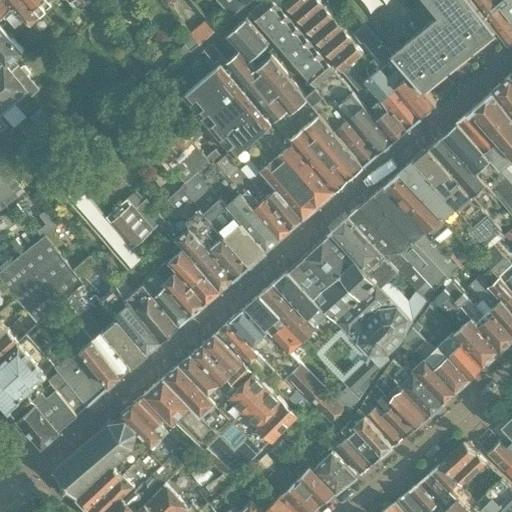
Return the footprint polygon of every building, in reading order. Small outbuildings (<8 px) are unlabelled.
[(8,0),(0,0),(0,21),(11,34),(19,27),(31,41),(39,34),(24,17),(18,11),(8,0)] [(8,0),(18,11),(21,8),(32,21),(42,12),(31,0),(8,0)] [(50,0),(31,0),(42,12),(52,3),(53,3),(50,0)] [(68,0),(78,12),(81,10),(80,8),(91,0),(68,0)] [(244,0),(218,0),(231,16),(246,3),(244,0)] [(273,0),(263,0),(249,11),(261,25),(280,8),(273,0)] [(284,0),(283,2),(293,13),(308,0),(284,0)] [(318,0),(308,0),(293,13),(302,25),(324,6),(318,0)] [(430,0),(441,13),(392,52),(435,102),(436,101),(435,100),(434,99),(425,87),(497,29),(507,41),(508,42),(509,42),(475,0),(430,0)] [(475,0),(509,42),(511,39),(511,17),(498,0),(475,0)] [(511,0),(498,0),(511,17),(511,0)] [(324,6),(302,25),(312,36),(334,17),(324,6)] [(280,8),(261,25),(272,37),(291,20),(280,8)] [(206,15),(208,18),(217,29),(221,25),(209,11),(206,15)] [(250,59),(269,42),(246,17),(228,33),(250,59)] [(334,17),(312,36),(322,47),(344,29),(334,17)] [(190,32),(199,45),(217,29),(208,18),(190,32)] [(291,20),(272,37),(283,49),(302,33),(291,20)] [(0,54),(7,63),(13,58),(24,49),(11,34),(0,21),(0,54)] [(366,23),(353,33),(361,43),(367,49),(366,50),(373,58),(380,66),(421,115),(435,102),(392,52),(381,40),(380,41),(366,23)] [(344,29),(322,47),(332,59),(353,41),(344,29)] [(302,33),(283,49),(294,62),(313,45),(302,33)] [(353,41),(332,59),(342,71),(351,63),(363,53),(353,41)] [(214,62),(222,55),(212,43),(204,50),(214,62)] [(174,52),(180,60),(191,51),(185,44),(174,52)] [(313,45),(294,62),(305,74),(323,58),(313,45)] [(240,49),(226,61),(275,119),(290,137),(292,135),(294,138),(336,187),(348,176),(363,163),(320,110),(306,94),(272,53),(256,67),(240,49)] [(0,54),(0,113),(29,90),(12,69),(7,63),(0,54)] [(13,58),(7,63),(12,69),(18,64),(13,58)] [(323,58),(305,74),(315,86),(334,70),(323,58)] [(373,58),(358,71),(364,80),(380,98),(392,112),(394,110),(408,126),(421,115),(380,66),(373,58)] [(224,59),(184,93),(203,115),(234,153),(232,156),(240,165),(252,156),(261,167),(263,170),(303,216),(336,187),(294,138),(292,135),(290,137),(275,119),(226,61),(224,59)] [(351,63),(342,71),(370,106),(367,108),(393,139),(398,134),(408,126),(394,110),(392,112),(380,98),(364,80),(358,71),(351,63)] [(18,64),(12,69),(29,90),(32,94),(39,89),(18,64)] [(315,86),(306,94),(320,110),(329,103),(329,102),(324,96),(343,80),(334,70),(315,86)] [(511,74),(511,73),(493,89),(511,113),(511,74)] [(343,80),(324,96),(329,102),(335,97),(378,151),(393,139),(367,108),(362,102),(352,91),(343,80)] [(511,113),(493,89),(470,109),(511,154),(511,113)] [(329,103),(320,110),(363,163),(378,151),(335,97),(329,102),(329,103)] [(470,109),(457,121),(511,182),(511,154),(470,109)] [(184,130),(160,150),(168,161),(193,141),(208,129),(199,118),(184,130)] [(511,182),(457,121),(443,134),(495,194),(511,213),(511,182)] [(443,134),(428,145),(480,205),(495,194),(443,134)] [(193,141),(168,161),(185,181),(181,185),(182,186),(204,211),(249,262),(266,247),(210,183),(225,171),(210,154),(216,148),(211,143),(204,150),(202,149),(201,150),(193,141)] [(428,145),(414,158),(457,207),(461,211),(474,225),(468,230),(482,246),(484,244),(498,232),(500,230),(501,229),(480,205),(428,145)] [(216,148),(210,154),(225,171),(280,236),(291,226),(252,180),(240,167),(231,156),(231,155),(227,151),(222,156),(216,148)] [(232,156),(231,156),(240,167),(252,180),(291,226),(303,216),(263,170),(261,167),(252,156),(240,165),(232,156)] [(414,158),(399,170),(445,218),(474,253),(482,246),(468,230),(474,225),(461,211),(457,207),(414,158)] [(399,170),(386,181),(461,265),(474,253),(445,218),(399,170)] [(66,171),(53,183),(128,269),(142,256),(133,246),(129,242),(107,217),(91,198),(66,171)] [(225,171),(210,183),(266,247),(280,236),(225,171)] [(0,209),(21,193),(9,179),(4,173),(0,175),(0,209)] [(386,181),(371,193),(448,277),(461,265),(386,181)] [(174,193),(168,198),(175,207),(178,210),(234,275),(249,262),(204,211),(182,186),(174,193)] [(371,193),(359,204),(399,249),(389,258),(398,268),(404,275),(417,289),(428,299),(435,289),(448,277),(371,193)] [(148,197),(136,208),(153,228),(161,221),(160,221),(165,216),(148,197)] [(127,198),(107,217),(129,242),(133,246),(153,228),(136,208),(127,198)] [(359,204),(348,213),(389,258),(399,249),(359,204)] [(58,222),(46,207),(44,208),(39,212),(46,221),(37,228),(43,235),(46,232),(58,222)] [(165,216),(160,221),(161,221),(177,239),(183,246),(220,288),(234,275),(178,210),(175,207),(170,211),(175,217),(176,216),(180,220),(174,225),(165,216)] [(348,213),(330,230),(412,320),(428,299),(417,289),(408,301),(391,281),(389,282),(387,279),(395,272),(401,278),(404,275),(398,268),(389,258),(348,213)] [(330,230),(288,269),(328,312),(358,343),(368,353),(380,366),(389,357),(386,354),(399,342),(412,320),(330,230)] [(0,308),(12,298),(17,298),(38,323),(63,299),(72,291),(84,282),(83,280),(73,268),(72,269),(59,253),(61,252),(46,232),(43,235),(31,245),(23,252),(0,271),(0,275),(2,278),(0,279),(0,308)] [(17,241),(24,250),(31,245),(24,236),(17,241)] [(511,265),(511,264),(508,259),(500,251),(494,244),(488,249),(486,251),(481,255),(484,258),(495,271),(500,276),(511,265)] [(183,246),(169,259),(185,277),(206,300),(220,288),(183,246)] [(91,254),(73,268),(83,280),(87,276),(97,289),(147,351),(161,338),(127,297),(117,285),(116,285),(113,282),(91,254)] [(158,267),(155,270),(191,312),(195,309),(206,300),(185,277),(169,259),(168,258),(158,267)] [(484,258),(478,264),(485,272),(480,277),(511,310),(511,290),(505,282),(500,276),(495,271),(484,258)] [(288,269),(275,280),(315,324),(328,312),(288,269)] [(155,270),(143,281),(179,324),(180,323),(180,322),(191,312),(155,270)] [(478,275),(469,284),(483,299),(491,307),(511,330),(511,310),(480,277),(478,275)] [(84,282),(72,291),(95,316),(133,363),(147,351),(97,289),(87,276),(83,280),(84,282)] [(275,280),(260,292),(303,339),(318,327),(315,324),(275,280)] [(454,280),(445,288),(501,348),(511,337),(511,330),(491,307),(483,299),(475,307),(463,292),(464,291),(454,280)] [(133,291),(127,297),(161,338),(174,327),(174,328),(175,327),(179,324),(143,281),(140,285),(133,291)] [(445,288),(435,298),(453,316),(456,313),(465,322),(455,331),(484,364),(501,348),(445,288)] [(72,291),(63,299),(83,324),(122,373),(133,363),(95,316),(72,291)] [(260,292),(246,304),(268,328),(269,328),(271,331),(289,351),(290,351),(303,339),(260,292)] [(246,304),(230,319),(262,354),(279,372),(284,377),(287,374),(300,362),(290,351),(289,351),(271,331),(269,328),(268,328),(246,304)] [(230,319),(219,328),(268,377),(270,380),(279,372),(262,354),(230,319)] [(412,327),(406,338),(413,345),(422,354),(425,357),(434,348),(418,331),(422,325),(417,321),(412,327)] [(83,324),(71,334),(79,344),(110,383),(122,373),(83,324)] [(8,327),(0,334),(0,357),(20,340),(8,327)] [(454,330),(439,344),(470,377),(484,364),(455,331),(454,330)] [(215,331),(192,352),(216,374),(213,377),(230,393),(236,386),(229,378),(229,372),(243,359),(215,331)] [(20,340),(0,357),(0,394),(10,406),(28,390),(46,373),(42,368),(52,359),(28,333),(20,340)] [(79,344),(55,366),(58,370),(87,404),(110,383),(79,344)] [(434,348),(425,357),(456,389),(470,377),(439,344),(434,348)] [(179,363),(178,364),(206,393),(207,392),(261,447),(272,437),(262,427),(230,393),(213,377),(216,374),(192,352),(179,363)] [(367,362),(358,370),(369,382),(380,366),(368,353),(367,362)] [(412,358),(408,363),(443,401),(444,401),(456,389),(425,357),(422,354),(419,356),(422,360),(418,364),(412,358)] [(229,372),(229,378),(236,386),(253,370),(243,359),(229,372)] [(393,359),(375,383),(416,425),(430,413),(395,376),(403,368),(393,359)] [(300,362),(287,374),(298,386),(312,373),(300,362)] [(403,368),(395,376),(430,413),(443,401),(408,363),(403,368)] [(178,364),(144,392),(145,392),(167,414),(167,415),(173,421),(174,419),(177,421),(204,448),(205,449),(209,448),(212,451),(207,457),(222,473),(229,480),(232,477),(236,473),(248,462),(262,448),(261,447),(207,392),(206,393),(178,364)] [(58,370),(49,376),(51,378),(77,412),(87,404),(58,370)] [(236,386),(230,393),(262,427),(286,403),(253,370),(236,386)] [(358,370),(348,380),(357,390),(359,388),(363,392),(369,382),(358,370)] [(28,390),(10,406),(18,415),(36,399),(33,396),(42,388),(41,387),(51,378),(49,376),(46,373),(28,390)] [(312,373),(298,386),(309,397),(322,385),(312,373)] [(42,388),(33,396),(36,399),(59,428),(77,412),(51,378),(41,387),(42,388)] [(375,383),(371,390),(381,400),(389,408),(383,413),(382,413),(404,436),(416,425),(375,383)] [(322,385),(309,397),(320,408),(333,396),(322,385)] [(349,388),(337,400),(345,408),(349,412),(359,398),(355,395),(349,388)] [(296,389),(288,396),(301,409),(308,402),(296,389)] [(145,392),(133,402),(164,434),(177,421),(174,419),(173,421),(167,415),(167,414),(145,392)] [(333,396),(320,408),(331,420),(345,408),(337,400),(333,396)] [(36,399),(18,415),(42,442),(59,428),(36,399)] [(133,402),(121,412),(124,416),(125,414),(128,416),(126,418),(135,428),(138,427),(138,430),(151,444),(152,445),(154,443),(164,434),(133,402)] [(286,403),(262,427),(272,437),(273,438),(297,414),(286,403)] [(375,406),(366,415),(393,445),(404,436),(382,413),(383,413),(375,406)] [(359,407),(350,418),(355,423),(382,454),(393,445),(366,415),(359,407)] [(511,411),(501,422),(511,434),(511,411)] [(65,458),(54,468),(64,479),(64,480),(64,482),(65,484),(67,484),(67,483),(77,494),(78,493),(114,461),(129,448),(130,446),(132,448),(134,446),(132,443),(136,430),(138,430),(138,427),(135,428),(126,418),(128,416),(125,414),(124,416),(124,417),(111,420),(109,418),(106,420),(108,422),(65,458)] [(350,418),(341,429),(371,463),(382,454),(355,423),(350,418)] [(341,429),(332,439),(360,471),(371,463),(341,429)] [(290,431),(285,436),(292,443),(298,438),(290,431)] [(78,493),(77,494),(88,505),(123,471),(135,482),(138,485),(144,480),(165,458),(172,452),(177,447),(164,434),(154,443),(152,445),(151,444),(139,456),(131,449),(132,448),(130,446),(129,448),(114,461),(78,493)] [(282,439),(277,445),(284,452),(289,446),(282,439)] [(500,439),(488,452),(505,469),(511,461),(511,450),(506,445),(500,439)] [(465,441),(440,463),(453,476),(456,473),(477,453),(465,441)] [(284,452),(277,445),(271,450),(278,457),(284,452)] [(315,468),(314,468),(336,490),(337,490),(357,474),(332,450),(315,468)] [(122,495),(104,511),(135,511),(166,481),(183,463),(172,452),(165,458),(144,480),(138,485),(129,494),(125,498),(122,495)] [(257,462),(264,469),(273,461),(266,453),(257,462)] [(456,473),(453,476),(460,483),(462,486),(462,485),(465,482),(487,462),(477,453),(456,473)] [(305,458),(292,472),(321,502),(336,490),(314,468),(315,468),(305,458)] [(439,462),(430,471),(454,494),(455,495),(472,511),(479,511),(473,505),(477,501),(462,485),(462,486),(460,483),(453,476),(440,463),(439,462)] [(123,471),(88,505),(94,511),(104,511),(122,495),(125,498),(129,494),(126,492),(135,482),(123,471)] [(430,471),(419,480),(442,506),(454,494),(430,471)] [(292,472),(279,485),(283,489),(305,511),(308,511),(321,502),(292,472)] [(477,501),(473,505),(479,511),(511,511),(511,485),(502,477),(477,501)] [(229,487),(223,492),(227,497),(234,505),(235,504),(241,511),(265,511),(254,500),(248,506),(238,496),(244,490),(236,480),(229,487)] [(419,480),(408,489),(428,511),(435,511),(442,506),(419,480)] [(166,481),(135,511),(181,511),(182,511),(189,506),(180,496),(166,481)] [(261,494),(254,500),(265,511),(305,511),(283,489),(270,503),(261,494)] [(428,511),(408,489),(397,498),(409,511),(428,511)] [(223,492),(212,501),(216,506),(227,497),(223,492)] [(472,511),(455,495),(454,494),(442,506),(435,511),(472,511)] [(409,511),(397,498),(379,511),(409,511)] [(198,511),(201,510),(193,502),(189,506),(182,511),(181,511),(198,511)]
